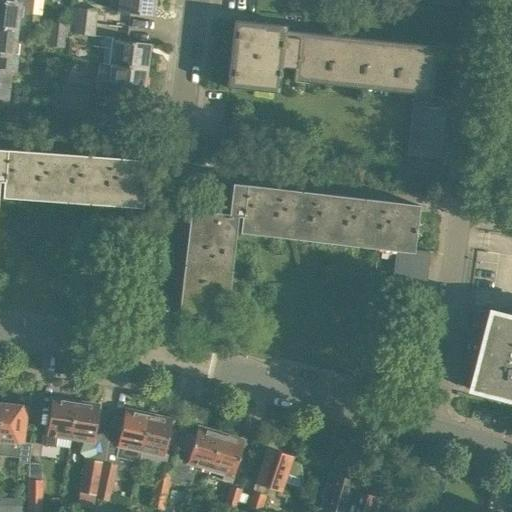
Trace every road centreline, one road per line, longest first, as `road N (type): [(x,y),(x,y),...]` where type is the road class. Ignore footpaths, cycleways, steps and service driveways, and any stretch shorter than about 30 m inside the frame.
road 1 (residential): [(433,426),(480,0)]
road 2 (residential): [(154,351),(196,0)]
road 3 (residential): [(154,351),(433,426)]
road 4 (residential): [(0,327),(154,351)]
